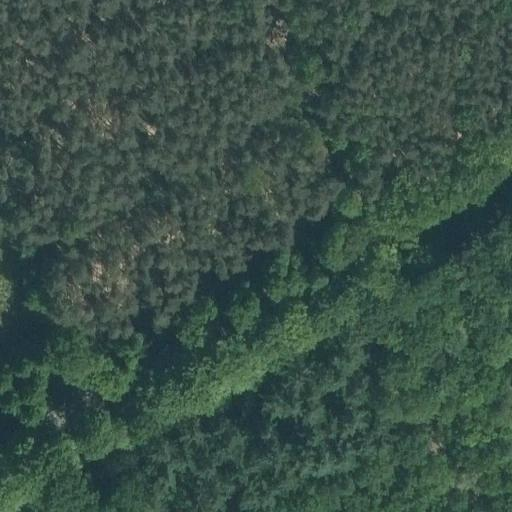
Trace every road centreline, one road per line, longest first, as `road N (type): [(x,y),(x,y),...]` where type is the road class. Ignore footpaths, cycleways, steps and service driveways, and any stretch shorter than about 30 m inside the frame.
road 1 (tertiary): [(511,161),(0,454)]
road 2 (unknown): [(460,511),(349,253)]
road 3 (track): [(268,0),(379,235)]
